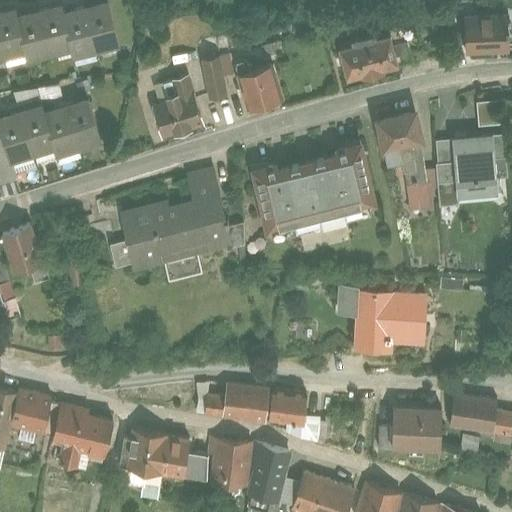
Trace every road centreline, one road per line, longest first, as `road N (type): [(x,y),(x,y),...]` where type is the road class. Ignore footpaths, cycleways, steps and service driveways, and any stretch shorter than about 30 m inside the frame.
road 1 (residential): [(0,210),(277,122),(429,81),(511,71)]
road 2 (residential): [(62,369),(82,384),(282,428),(511,504)]
road 3 (residential): [(62,369),(206,364),(511,381)]
